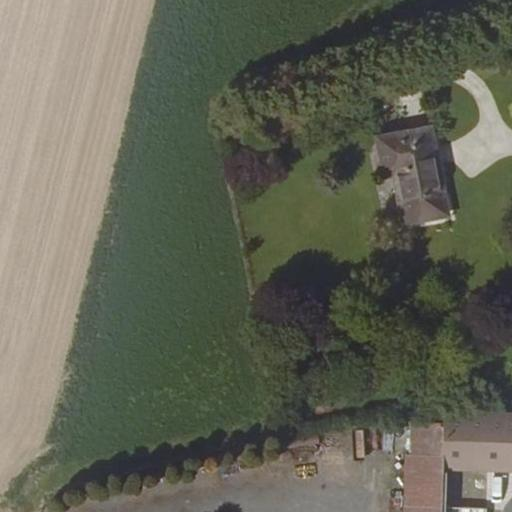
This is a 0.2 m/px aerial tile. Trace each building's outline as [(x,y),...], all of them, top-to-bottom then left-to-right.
[(403,223),(446,214),(429,129),(377,139),(384,176),(394,174),(403,223)] [(461,468),(511,470),(511,414),(443,413),(442,423),(441,468),(461,468)] [(406,455),(405,481),(441,482),(441,468),(442,423),(411,421),(410,456),(406,455)] [(441,468),(441,482),(439,511),(459,511),(461,468),(441,468)] [(403,511),(439,511),(441,482),(405,481),(403,511)]
